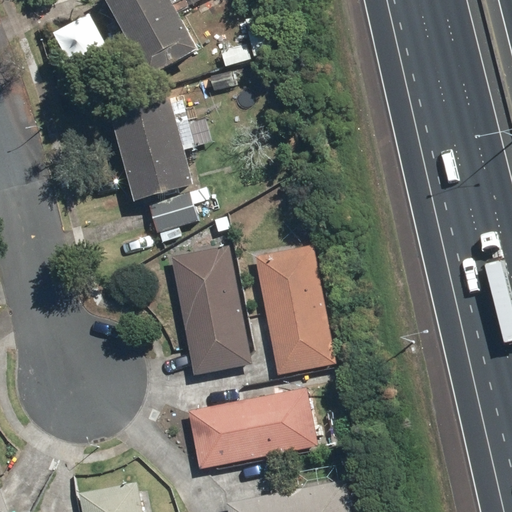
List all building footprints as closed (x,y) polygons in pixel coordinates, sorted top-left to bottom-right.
[(104,0),(150,82),(200,54),(174,7),(170,0),(104,0)] [(249,47),(225,53),(229,70),(254,64),(249,47)] [(195,188),(172,101),(112,117),(136,204),(195,188)] [(257,258),(279,377),(338,367),(316,248),(257,258)] [(173,259),(195,377),(253,367),(232,249),(173,259)] [(309,391),(190,413),(201,471),(320,449),(309,391)] [(353,511),(348,483),(228,505),(229,511),(353,511)] [(144,511),(139,485),(80,496),(82,511),(144,511)] [(9,511),(0,486),(0,511),(9,511)]
